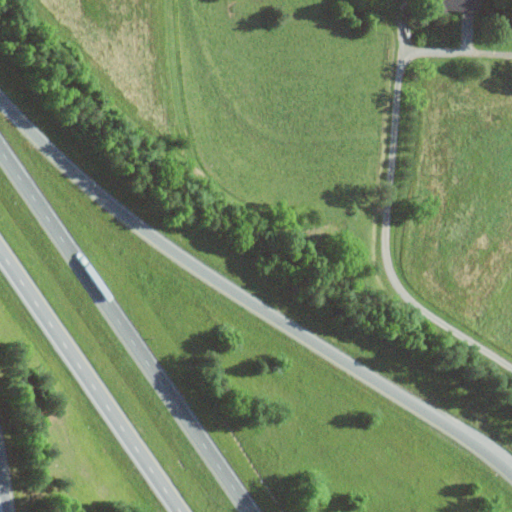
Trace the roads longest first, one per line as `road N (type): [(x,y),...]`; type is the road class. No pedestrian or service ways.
road 1 (trunk): [(511,475),(296,335),(152,229),(0,91)]
road 2 (trunk): [(267,511),(0,124)]
road 3 (trunk): [(0,257),(177,511)]
